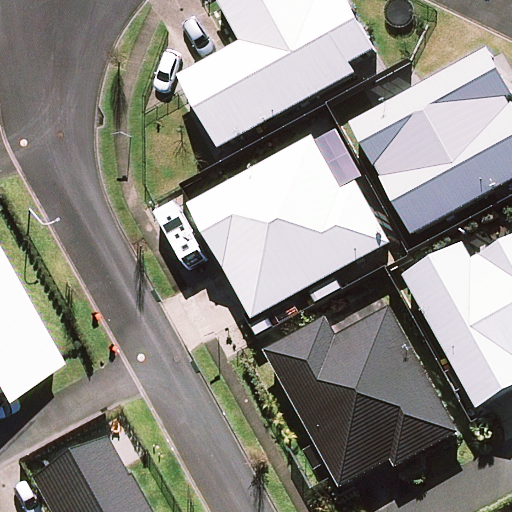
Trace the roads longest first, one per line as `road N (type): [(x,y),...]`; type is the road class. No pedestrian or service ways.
road 1 (residential): [(23,134),(143,358)]
road 2 (residential): [(143,358),(235,511)]
road 3 (residential): [(143,358),(0,440)]
road 4 (residential): [(23,134),(95,0)]
road 5 (residential): [(511,438),(385,511)]
road 6 (residential): [(10,0),(23,134)]
